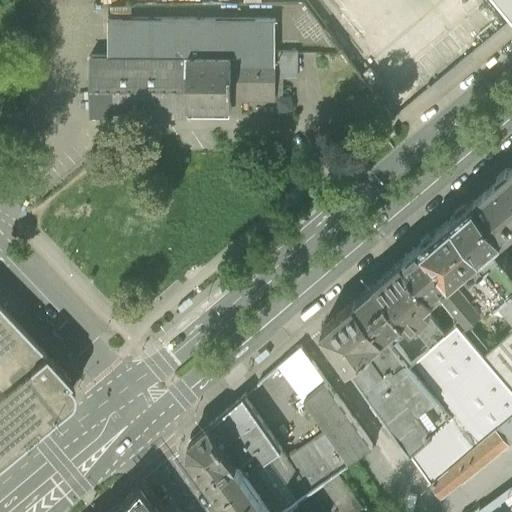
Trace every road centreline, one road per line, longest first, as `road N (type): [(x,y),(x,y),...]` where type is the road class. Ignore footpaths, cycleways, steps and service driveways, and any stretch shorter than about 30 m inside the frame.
road 1 (secondary): [(511,70),(147,373),(134,407)]
road 2 (secondary): [(134,407),(170,406),(511,117)]
road 3 (tertiary): [(0,259),(134,407)]
road 4 (secondary): [(7,511),(134,407)]
road 5 (unclassified): [(134,407),(192,511)]
